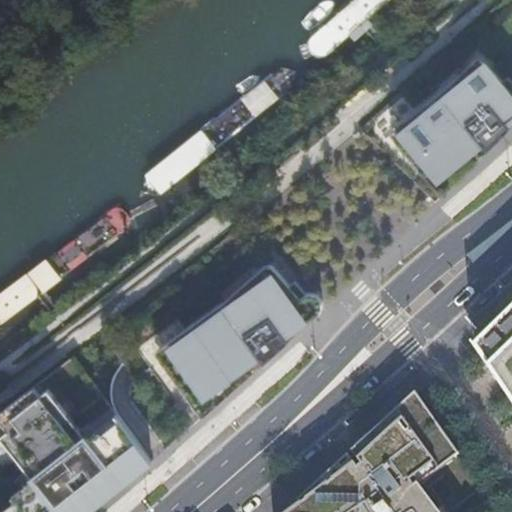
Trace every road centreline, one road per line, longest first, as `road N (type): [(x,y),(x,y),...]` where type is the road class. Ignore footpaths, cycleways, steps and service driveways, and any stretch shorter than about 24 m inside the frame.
road 1 (primary): [(511,203),(380,313),(219,491)]
road 2 (primary): [(219,491),(406,342),(511,240)]
